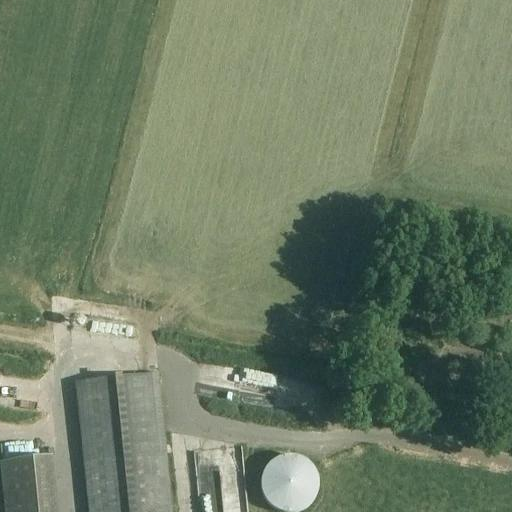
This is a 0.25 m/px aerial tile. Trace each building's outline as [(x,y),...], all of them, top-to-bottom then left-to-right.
[(172,511),(160,376),(78,383),(89,511),(172,511)] [(19,397),(32,396),(31,382),(19,383),(19,397)] [(261,480),(260,486),(261,491),(262,496),(265,501),(268,505),(272,509),(276,511),(301,511),(302,511),(307,509),(311,505),(314,501),(316,496),(318,491),(318,486),(318,480),(316,475),(314,470),(310,465),(305,461),(300,459),(295,457),(289,457),(284,457),(278,459),(273,461),(269,465),(265,470),(262,475),(261,480)] [(6,511),(57,511),(53,458),(2,463),(6,511)] [(243,511),(243,503),(231,504),(231,511),(243,511)]
